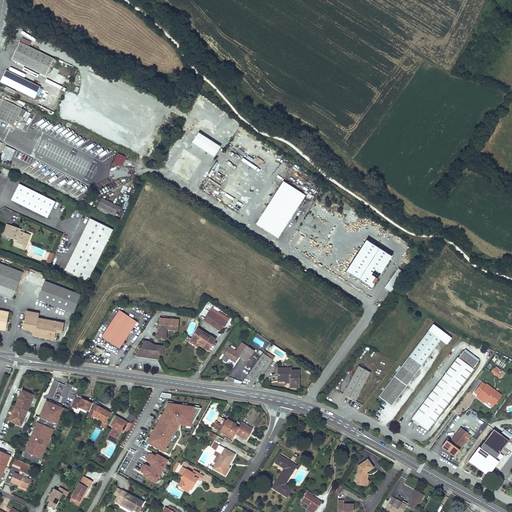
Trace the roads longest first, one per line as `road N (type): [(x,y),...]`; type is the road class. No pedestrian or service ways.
road 1 (tertiary): [(26,361),(281,400)]
road 2 (unknown): [(404,428),(427,436),(483,357),(477,348),(457,347),(406,420)]
road 3 (unknown): [(99,74),(89,104),(116,129),(149,144),(159,111),(142,95)]
road 4 (tertiary): [(281,400),(341,421),(402,457)]
road 5 (residential): [(222,511),(271,433),(281,400)]
